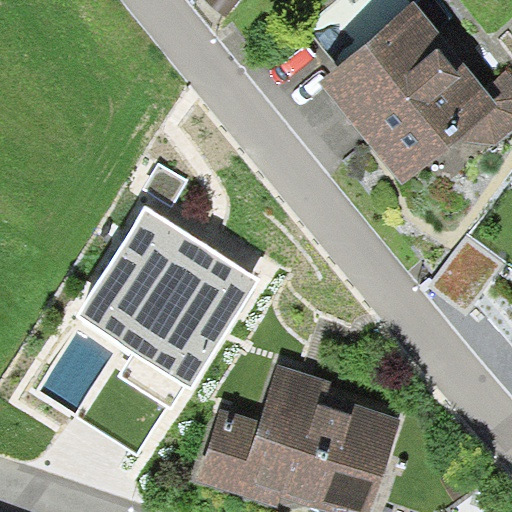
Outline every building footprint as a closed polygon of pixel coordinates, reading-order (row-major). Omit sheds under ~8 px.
[(409,0),(337,0),(305,26),(337,65),(412,3),(409,0)] [(337,65),(318,80),(403,183),(461,135),(467,142),(496,146),(511,132),(511,74),(509,71),(487,90),(414,2),(412,3),(337,65)] [(254,281),(146,213),(83,314),(190,381),(254,281)] [(502,264),(466,237),(429,288),(465,314),(502,264)] [(223,407),(198,481),(281,511),(287,496),(327,511),(369,511),(402,416),(326,393),(330,380),(280,364),(261,420),(223,407)]
